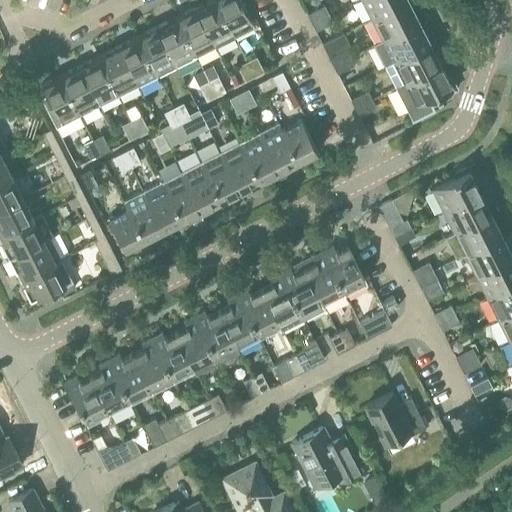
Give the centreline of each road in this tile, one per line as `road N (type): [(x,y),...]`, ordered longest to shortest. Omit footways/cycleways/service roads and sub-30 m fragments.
road 1 (residential): [(81,498),(422,323)]
road 2 (residential): [(15,362),(353,190)]
road 3 (residential): [(282,0),(370,182)]
road 4 (residential): [(370,182),(463,132),(488,57)]
road 5 (unclassified): [(81,498),(15,362)]
road 6 (residential): [(0,9),(73,32),(140,0)]
road 7 (residential): [(422,323),(353,190)]
